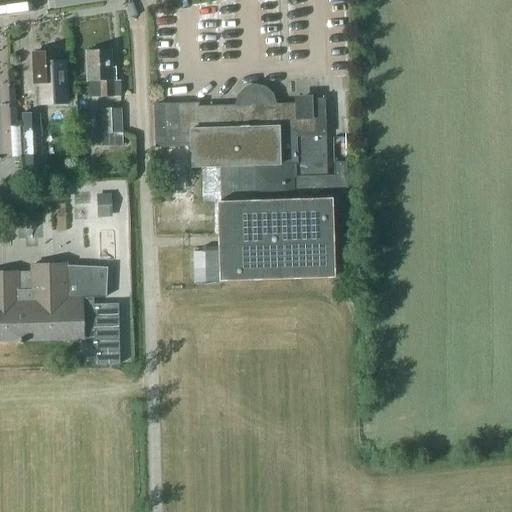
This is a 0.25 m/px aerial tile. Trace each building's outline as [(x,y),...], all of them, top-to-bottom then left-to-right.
[(87,81),(87,97),(112,97),(112,81),(114,81),(114,68),(111,68),(110,51),(86,51),(87,81)] [(33,83),(41,83),(42,104),(66,103),(65,82),(61,82),(60,69),(57,70),(57,52),(32,53),(33,83)] [(197,104),(153,105),(154,149),(189,147),(191,167),(253,166),(255,202),(220,204),(217,204),(220,280),(336,277),(335,263),(350,262),(347,160),(334,160),(334,174),(325,174),(322,99),(310,99),(309,95),(309,96),(309,100),(295,101),(295,105),(274,105),(270,95),(262,86),(253,84),(243,87),(235,94),(234,107),(197,108),(197,104)] [(101,108),(102,132),(121,131),(121,107),(101,108)] [(21,114),(23,155),(40,155),(39,112),(27,112),(27,114),(21,114)] [(92,166),(79,167),(80,181),(93,180),(92,166)] [(119,193),(96,193),(97,218),(120,218),(119,193)] [(0,341),(82,339),(81,323),(93,323),(93,298),(108,297),(107,265),(66,266),(66,265),(31,266),(31,272),(18,272),(18,271),(0,271),(0,341)]
